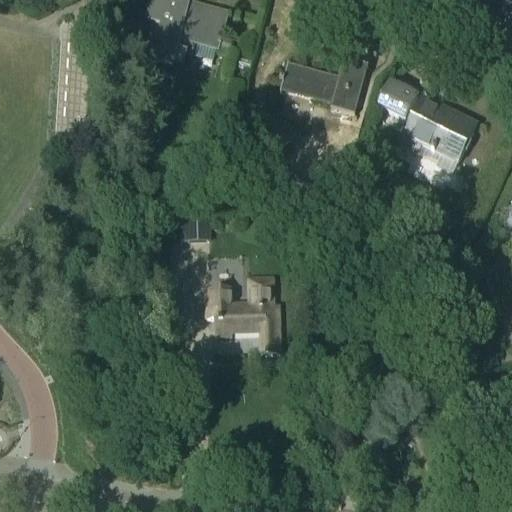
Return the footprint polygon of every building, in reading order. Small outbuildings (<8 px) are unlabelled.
[(147,0),(142,21),(157,25),(148,61),(171,67),(177,42),(217,53),(228,12),(189,2),(189,0),(147,0)] [(474,0),(470,10),(503,30),(511,11),(511,6),(510,0),(474,0)] [(287,68),(279,97),(280,98),(281,94),(333,108),(332,113),(329,113),(329,114),(354,121),(354,120),(352,119),(365,72),(368,72),(368,71),(343,64),(342,65),(345,66),(339,85),(288,70),(288,68),(287,68)] [(387,84),(374,109),(405,125),(418,100),(387,84)] [(421,105),(399,149),(416,158),(420,150),(457,169),(477,129),(426,103),(424,103),(423,103),(422,104),(421,105)] [(283,216),(325,222),(337,182),(319,176),(315,192),(292,185),(283,216)] [(207,217),(186,217),(186,237),(186,245),(208,244),(207,217)] [(364,252),(358,285),(384,289),(401,293),(408,253),(391,250),(390,257),(364,252)] [(230,292),(200,292),(201,324),(215,323),(215,342),(231,341),(231,338),(253,337),(254,349),(260,349),(260,359),(280,358),(278,309),(273,309),(272,281),(248,281),(248,307),(232,307),(231,293),(230,293),(230,292)]
